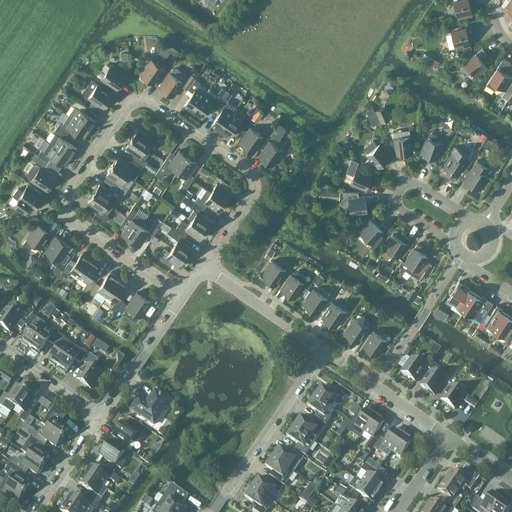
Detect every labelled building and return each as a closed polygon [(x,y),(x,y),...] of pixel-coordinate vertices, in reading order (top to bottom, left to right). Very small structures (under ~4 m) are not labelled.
[(476,0),(453,0),(454,0),(453,0),(457,19),(472,15),(469,5),(477,3),(476,0)] [(511,1),(509,0),(508,0),(503,8),(511,14),(511,20),(511,21),(511,20),(511,1)] [(467,35),(475,33),(473,25),(451,31),(455,49),(470,45),(467,35)] [(170,52),(175,56),(178,51),(173,47),(170,52)] [(481,59),(487,54),(482,48),(464,62),(465,64),(460,67),(462,69),(467,73),(468,75),(472,72),(475,77),(487,68),(481,59)] [(128,52),(121,53),(122,61),(125,61),(126,68),(131,67),(129,57),(128,52)] [(511,55),(506,52),(503,57),(511,62),(511,61),(511,55)] [(511,77),(504,72),(510,62),(503,57),(489,80),(486,85),(495,90),(500,88),(504,90),(501,96),(508,100),(511,93),(511,77)] [(140,74),(154,84),(164,69),(150,59),(140,74)] [(431,64),(436,67),(439,62),(434,59),(431,64)] [(101,79),(116,90),(126,76),(110,65),(101,79)] [(172,97),(183,82),(186,78),(185,74),(176,68),(172,68),(169,72),(158,87),(172,97)] [(190,74),(182,86),(187,89),(195,77),(190,74)] [(196,89),(200,83),(195,79),(188,89),(192,93),(184,105),(183,107),(190,111),(191,110),(193,111),(204,95),(196,89)] [(113,95),(97,84),(91,80),(80,96),(87,100),(89,98),(92,101),(88,107),(95,112),(99,105),(103,108),(104,108),(106,108),(109,104),(108,102),(113,95)] [(204,95),(193,111),(195,113),(194,114),(200,118),(201,117),(202,117),(210,105),(215,108),(222,98),(217,94),(218,93),(209,88),(204,95)] [(228,102),(222,98),(215,108),(220,112),(212,124),(212,125),(211,126),(217,130),(218,129),(220,130),(232,114),(237,108),(228,102)] [(95,121),(95,120),(83,111),(86,107),(76,99),(72,105),(74,106),(68,114),(89,129),(90,127),(92,128),(96,122),(95,121)] [(390,120),(386,110),(385,107),(376,110),(378,114),(381,123),(390,120)] [(372,108),(366,111),(369,120),(376,117),(372,108)] [(251,116),(258,121),(263,114),(256,109),(251,116)] [(238,124),(243,128),(250,117),(245,113),(240,120),(232,114),(220,130),(222,132),(221,133),(228,138),(229,136),(238,124)] [(89,129),(68,114),(62,123),(60,121),(57,127),(67,134),(70,129),(83,138),(83,137),(85,138),(89,132),(88,131),(89,129)] [(64,139),(67,134),(57,127),(53,132),(55,134),(49,142),(70,157),(71,155),(73,156),(77,149),(76,148),(64,139)] [(239,143),(253,153),(264,137),(250,128),(239,143)] [(162,139),(152,132),(149,137),(138,129),(131,138),(146,148),(149,143),(157,147),(162,139)] [(393,156),(396,155),(396,160),(402,159),(402,154),(412,153),(410,136),(409,130),(401,131),(401,137),(393,138),(394,141),(388,143),(393,156)] [(436,159),(442,144),(434,141),(437,135),(429,132),(427,138),(426,137),(420,153),(430,157),(428,162),(434,164),(436,159)] [(479,139),(484,142),(487,137),(482,133),(479,139)] [(168,135),(164,140),(174,147),(177,142),(168,135)] [(131,138),(125,147),(137,155),(133,160),(144,167),(148,161),(145,159),(151,151),(146,148),(131,138)] [(488,139),(484,145),(491,150),(495,144),(488,139)] [(373,140),(364,148),(368,153),(366,155),(370,159),(365,163),(369,167),(374,164),(377,168),(385,161),(388,165),(393,161),(390,157),(393,156),(388,143),(381,146),(379,144),(377,145),(373,140)] [(258,156),(272,166),(283,151),(269,141),(258,156)] [(70,157),(49,142),(44,151),(35,145),(31,150),(44,159),(48,162),(51,157),(64,165),(66,166),(70,160),(69,159),(70,157)] [(466,162),(465,161),(468,155),(455,147),(443,167),(452,173),(449,177),(454,180),(457,176),(460,178),(467,167),(464,165),(466,162)] [(166,158),(154,175),(161,179),(165,173),(167,174),(170,174),(174,168),(178,171),(188,156),(179,150),(176,154),(171,161),(166,158)] [(188,156),(178,171),(183,174),(180,178),(184,180),(182,183),(183,184),(179,189),(183,192),(186,187),(187,187),(194,177),(189,173),(197,162),(188,156)] [(118,157),(112,165),(127,175),(130,171),(132,172),(136,172),(140,166),(133,161),(130,165),(118,157)] [(368,184),(372,174),(356,168),(359,162),(352,159),(347,171),(353,173),(349,183),(365,190),(370,192),(372,186),(368,184)] [(467,167),(460,178),(464,181),(461,185),(466,188),(469,184),(478,190),(487,175),(486,175),(491,168),(477,159),(471,169),(467,167)] [(56,177),(40,166),(37,164),(32,165),(27,173),(28,178),(31,180),(46,191),(51,183),(54,184),(56,180),(55,178),(56,177)] [(153,164),(149,170),(154,173),(158,168),(153,164)] [(112,165),(106,174),(114,180),(111,185),(124,194),(128,189),(125,187),(128,183),(131,185),(134,180),(127,175),(112,165)] [(208,172),(202,168),(198,173),(204,177),(208,172)] [(320,178),(319,187),(327,188),(328,179),(320,178)] [(111,185),(107,190),(99,184),(93,193),(113,207),(118,198),(121,199),(124,194),(111,185)] [(210,192),(225,202),(231,194),(217,184),(210,192)] [(33,210),(43,196),(27,185),(23,192),(17,188),(13,195),(18,199),(13,206),(25,214),(30,207),(33,210)] [(331,191),(332,190),(320,189),(319,198),(339,200),(339,192),(331,191)] [(146,190),(142,196),(148,201),(153,194),(146,190)] [(193,194),(186,190),(183,194),(190,199),(193,194)] [(194,201),(204,209),(208,204),(219,211),(225,202),(210,192),(206,190),(200,198),(197,197),(194,201)] [(365,196),(359,197),(358,192),(342,190),(343,199),(341,200),(342,205),(349,204),(350,215),(367,213),(366,202),(371,201),(370,195),(365,196)] [(107,215),(113,207),(93,193),(87,202),(98,210),(95,215),(105,222),(109,216),(107,215)] [(139,197),(133,193),(129,198),(136,202),(139,197)] [(183,194),(180,199),(186,204),(190,199),(183,194)] [(201,214),(204,209),(194,201),(190,207),(194,209),(188,217),(191,220),(206,230),(212,221),(201,214)] [(173,207),(169,213),(176,217),(180,212),(173,207)] [(146,218),(137,212),(131,208),(124,219),(129,222),(121,233),(130,239),(140,225),(141,225),(146,218)] [(154,235),(159,227),(163,222),(157,218),(154,224),(149,230),(141,225),(140,225),(130,239),(139,245),(147,234),(152,238),(154,235)] [(200,239),(206,230),(191,220),(188,224),(180,221),(175,229),(185,236),(189,231),(200,239)] [(383,231),(386,227),(382,224),(378,227),(370,220),(359,233),(372,244),(369,247),(374,251),(383,237),(381,235),(384,232),(383,231)] [(40,248),(51,233),(37,223),(26,239),(23,244),(30,249),(33,243),(40,248)] [(185,236),(175,229),(173,228),(171,226),(167,233),(177,240),(172,248),(187,258),(193,249),(182,241),(185,236)] [(406,243),(409,239),(404,236),(402,240),(393,234),(383,248),(384,249),(380,254),(387,258),(391,253),(398,258),(407,243),(406,243)] [(152,238),(150,241),(155,244),(159,238),(154,235),(152,238)] [(56,236),(45,252),(59,261),(64,264),(70,256),(65,253),(70,246),(56,236)] [(401,260),(398,266),(408,272),(421,281),(425,275),(432,264),(426,260),(428,257),(419,251),(422,247),(417,244),(414,248),(404,262),(401,260)] [(180,267),(187,258),(172,248),(169,252),(164,248),(161,253),(158,250),(154,256),(167,264),(170,259),(180,267)] [(269,260),(275,252),(270,248),(264,257),(269,260)] [(79,276),(90,260),(88,259),(89,257),(83,253),(82,254),(81,254),(73,266),(68,263),(65,266),(60,273),(66,277),(70,271),(79,276)] [(90,278),(99,266),(98,266),(99,264),(93,260),(92,261),(90,260),(79,276),(87,282),(83,289),(88,292),(95,282),(90,278)] [(60,273),(65,266),(59,261),(52,270),(59,275),(60,273)] [(261,276),(275,286),(286,270),(272,261),(261,276)] [(375,274),(385,280),(389,274),(379,267),(375,274)] [(305,284),(305,283),(306,281),(306,277),(297,271),(293,272),(291,274),(280,289),(294,299),(305,284)] [(106,295),(118,279),(116,278),(117,276),(110,272),(109,273),(100,285),(95,282),(88,292),(93,296),(98,290),(106,295)] [(118,298),(127,285),(126,285),(127,283),(121,279),(120,280),(118,279),(106,295),(115,301),(110,308),(116,312),(117,309),(123,301),(118,298)] [(464,311),(474,294),(468,290),(469,288),(459,281),(447,300),(464,311)] [(336,289),(331,285),(328,290),(333,294),(336,289)] [(411,287),(406,296),(412,300),(418,292),(411,287)] [(302,305),(316,314),(327,299),(313,289),(302,305)] [(307,298),(312,291),(307,289),(303,295),(307,298)] [(133,313),(140,317),(150,302),(136,292),(128,304),(123,301),(117,309),(122,313),(126,307),(133,313)] [(335,294),(331,299),(336,303),(339,297),(335,294)] [(480,322),(493,303),(482,296),(481,298),(474,294),(464,311),(480,322)] [(41,301),(34,296),(30,303),(37,308),(41,301)] [(335,327),(346,312),(332,302),(321,318),(329,323),(329,325),(332,328),(334,327),(335,327)] [(9,333),(20,318),(23,314),(22,310),(13,304),(9,305),(6,308),(0,316),(0,326),(3,329),(3,331),(6,333),(8,332),(9,333)] [(496,332),(507,315),(501,311),(502,309),(496,305),(484,324),(496,332)] [(55,319),(59,313),(55,310),(51,316),(55,319)] [(96,313),(93,317),(99,321),(102,317),(96,313)] [(45,324),(37,319),(32,315),(24,325),(29,329),(21,341),(20,343),(27,347),(28,346),(30,347),(45,324)] [(508,340),(511,333),(511,318),(507,315),(496,332),(508,340)] [(64,316),(61,321),(66,324),(69,320),(64,316)] [(357,343),(368,327),(354,318),(343,333),(357,343)] [(20,320),(16,325),(21,329),(25,324),(20,320)] [(59,334),(54,330),(45,324),(30,347),(32,349),(31,350),(37,354),(38,353),(39,353),(47,341),(52,344),(59,334)] [(14,338),(19,329),(15,327),(10,335),(14,338)] [(376,356),(387,340),(373,331),(362,346),(376,356)] [(64,339),(65,338),(59,334),(52,344),(57,348),(48,360),(49,361),(48,362),(54,366),(55,365),(57,366),(72,344),(64,339)] [(97,339),(92,347),(96,349),(101,342),(97,339)] [(81,349),(81,350),(72,344),(57,366),(59,368),(58,369),(65,374),(66,372),(75,360),(80,364),(87,353),(81,349)] [(425,353),(432,358),(438,350),(432,345),(425,353)] [(497,355),(500,350),(494,345),(490,350),(497,355)] [(99,361),(90,355),(85,362),(87,364),(76,379),(90,389),(101,374),(100,373),(104,368),(97,363),(99,361)] [(407,377),(415,382),(425,367),(411,357),(401,373),(402,373),(401,376),(405,378),(407,377)] [(430,371),(419,386),(427,391),(427,393),(430,396),(432,395),(433,395),(444,380),(436,375),(440,369),(431,363),(427,369),(430,371)] [(2,371),(0,373),(0,377),(9,384),(13,378),(2,371)] [(451,384),(440,400),(454,410),(465,394),(451,384)] [(4,393),(0,398),(0,405),(2,407),(8,412),(10,413),(14,407),(24,392),(16,386),(9,396),(4,393)] [(331,395),(321,388),(319,387),(315,394),(316,395),(314,397),(330,408),(334,403),(338,405),(340,405),(345,397),(335,390),(331,395)] [(26,409),(33,398),(24,392),(14,407),(23,413),(19,419),(24,423),(29,416),(31,412),(26,409)] [(171,401),(162,394),(161,396),(155,392),(149,399),(149,400),(149,401),(149,402),(150,402),(147,407),(144,405),(145,404),(145,403),(144,402),(138,398),(130,410),(137,415),(138,414),(153,425),(165,407),(167,408),(171,401)] [(326,413),(330,408),(314,397),(313,400),(311,399),(307,405),(308,406),(308,407),(318,414),(315,419),(325,426),(329,421),(331,418),(330,416),(326,413)] [(473,399),(470,404),(474,407),(478,402),(473,399)] [(353,415),(357,408),(353,405),(348,412),(353,415)] [(53,406),(41,424),(47,428),(62,438),(68,430),(58,423),(64,414),(53,406)] [(352,419),(345,429),(351,433),(355,427),(363,432),(375,416),(373,415),(374,413),(367,409),(366,410),(357,422),(352,419)] [(24,423),(24,424),(29,427),(34,419),(29,416),(24,423)] [(375,435),(384,422),(383,422),(384,420),(378,416),(377,417),(375,416),(363,432),(371,438),(364,447),(371,452),(373,449),(380,438),(375,435)] [(310,425),(300,418),(300,419),(298,418),(294,424),(295,425),(294,427),(314,442),(324,428),(314,420),(310,425)] [(121,423),(119,423),(116,426),(117,428),(112,436),(128,446),(131,441),(135,443),(138,443),(141,438),(141,436),(137,433),(137,432),(122,422),(121,423)] [(21,431),(30,437),(34,431),(35,430),(29,427),(24,424),(20,429),(22,430),(21,431)] [(305,456),(314,442),(294,427),(292,430),(290,429),(286,435),(287,436),(287,437),(297,444),(294,449),(305,456)] [(344,430),(340,427),(335,434),(340,437),(344,430)] [(56,447),(62,438),(47,428),(44,432),(41,430),(39,431),(37,433),(34,431),(30,437),(41,445),(45,440),(56,447)] [(380,438),(373,449),(378,452),(379,452),(387,457),(391,452),(402,435),(400,434),(401,432),(395,428),(394,429),(385,441),(380,438)] [(400,458),(411,441),(412,439),(405,435),(404,436),(402,435),(391,452),(400,458)] [(38,450),(41,445),(30,437),(27,443),(28,451),(31,452),(28,456),(43,466),(49,457),(38,450)] [(120,458),(124,451),(109,441),(104,448),(101,448),(99,452),(100,454),(99,455),(115,465),(120,469),(125,462),(120,458)] [(274,455),(273,458),(288,468),(293,472),(299,464),(300,463),(303,458),(293,451),(289,456),(288,454),(279,448),(279,449),(277,448),(273,454),(274,455)] [(36,475),(43,466),(28,456),(25,460),(23,458),(19,458),(17,460),(10,456),(8,461),(7,462),(9,463),(22,472),(25,467),(36,475)] [(330,457),(323,467),(328,470),(335,460),(330,457)] [(288,468),(273,458),(271,460),(269,459),(265,466),(267,467),(266,467),(276,474),(273,479),(284,487),(293,472),(288,468)] [(18,477),(22,472),(9,463),(4,472),(7,474),(4,480),(23,494),(30,485),(18,477)] [(383,486),(383,485),(371,476),(375,472),(364,464),(360,470),(367,474),(361,483),(377,494),(379,492),(380,493),(385,487),(383,486)] [(89,466),(85,472),(86,473),(85,475),(101,486),(107,478),(114,482),(117,484),(121,479),(107,470),(103,475),(91,466),(91,467),(89,466)] [(387,480),(390,475),(380,468),(376,473),(387,480)] [(470,490),(476,481),(464,474),(461,478),(450,471),(444,481),(460,492),(464,486),(470,490)] [(88,497),(98,505),(102,499),(101,499),(107,490),(101,486),(85,475),(84,477),(82,476),(78,482),(79,483),(79,484),(91,492),(88,497)] [(131,478),(127,483),(132,486),(135,483),(136,481),(131,478)] [(269,486),(258,479),(256,478),(252,485),(253,486),(252,488),(267,499),(273,490),(279,494),(282,488),(272,481),(269,486)] [(345,492),(355,499),(359,494),(371,503),(372,502),(373,503),(377,497),(376,496),(377,494),(361,483),(361,482),(355,478),(349,487),(349,486),(346,490),(345,492)] [(17,503),(23,494),(4,480),(0,485),(0,497),(4,500),(7,496),(17,503)] [(456,497),(460,492),(444,481),(437,490),(448,497),(444,502),(454,509),(460,500),(456,497)] [(172,483),(158,505),(168,511),(185,511),(186,511),(185,510),(178,505),(186,493),(172,483)] [(345,492),(339,487),(335,493),(341,497),(348,502),(342,510),(344,511),(363,511),(352,504),(355,499),(345,492)] [(264,504),(267,499),(252,488),(250,491),(248,489),(244,496),(246,497),(245,497),(256,505),(252,509),(255,511),(265,511),(269,507),(264,504)] [(311,495),(305,492),(300,499),(306,503),(311,495)] [(486,511),(491,511),(501,499),(492,492),(484,503),(479,499),(473,509),(476,511),(483,511),(484,511),(486,511)] [(70,493),(66,500),(67,501),(66,503),(79,511),(91,511),(94,509),(95,510),(98,505),(88,497),(84,502),(72,494),(70,493)] [(475,505),(479,499),(475,496),(471,502),(475,505)] [(153,501),(147,497),(143,502),(149,507),(153,501)] [(306,504),(311,508),(316,501),(310,497),(306,504)] [(501,499),(491,511),(505,511),(511,505),(501,499)] [(452,511),(454,509),(444,502),(441,507),(430,500),(424,509),(427,511),(452,511)] [(79,511),(66,503),(64,505),(63,504),(59,510),(60,511),(79,511)]
